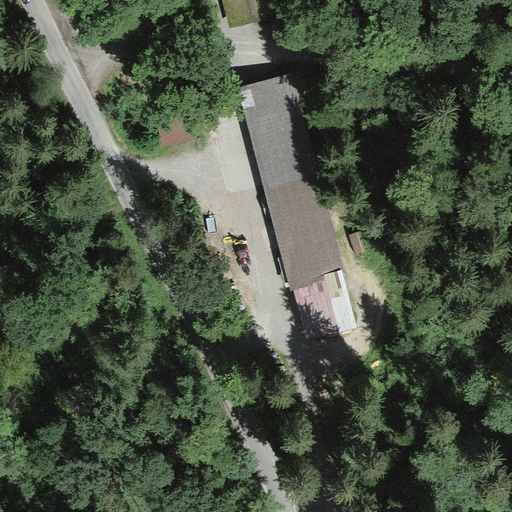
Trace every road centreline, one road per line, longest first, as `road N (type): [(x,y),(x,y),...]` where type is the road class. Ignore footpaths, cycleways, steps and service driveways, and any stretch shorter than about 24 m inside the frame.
road 1 (unclassified): [(289,511),(31,0)]
road 2 (track): [(207,0),(231,42),(236,130),(301,359),(321,499)]
road 3 (track): [(511,64),(427,68),(231,42),(126,45),(61,62)]
road 4 (unknown): [(137,212),(217,147),(227,86)]
